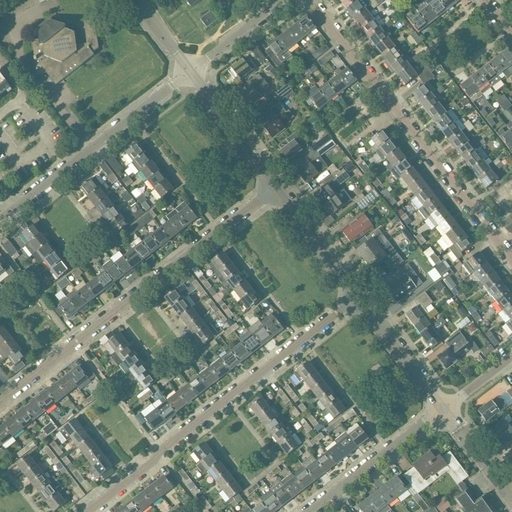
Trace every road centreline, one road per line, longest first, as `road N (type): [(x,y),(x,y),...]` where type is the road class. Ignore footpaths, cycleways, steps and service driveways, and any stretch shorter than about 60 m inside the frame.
road 1 (residential): [(0,402),(276,188)]
road 2 (residential): [(91,511),(356,298)]
road 3 (residential): [(511,257),(312,0)]
road 4 (residential): [(0,220),(191,72)]
road 5 (unknown): [(92,148),(11,26),(26,10)]
road 6 (residential): [(313,511),(444,411)]
road 7 (residential): [(276,188),(191,72)]
road 8 (residential): [(444,411),(356,298)]
road 9 (residential): [(356,298),(276,188)]
road 10 (unknown): [(19,90),(49,139),(24,162),(0,139)]
